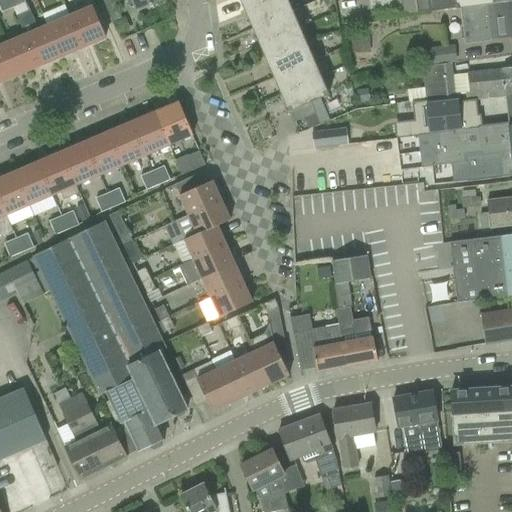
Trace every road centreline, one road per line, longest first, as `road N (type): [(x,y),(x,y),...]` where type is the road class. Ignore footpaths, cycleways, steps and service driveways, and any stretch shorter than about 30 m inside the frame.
road 1 (tertiary): [(72,511),(200,446),(333,391),(511,365)]
road 2 (residential): [(284,283),(188,54)]
road 3 (residential): [(0,137),(188,54)]
